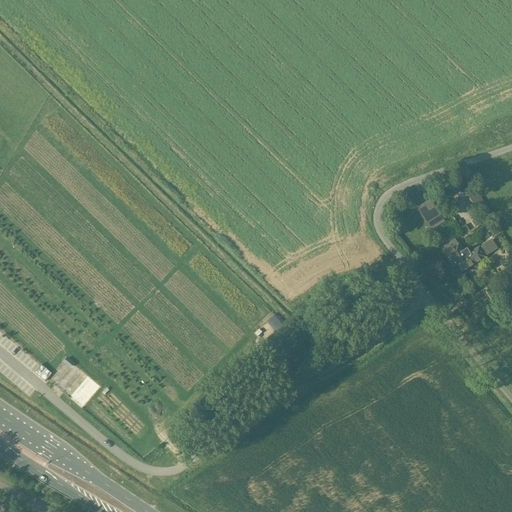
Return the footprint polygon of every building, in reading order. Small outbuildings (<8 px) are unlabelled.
[(430,230),(444,221),(432,202),(418,211),(430,230)] [(485,257),(479,248),(471,253),(468,249),(463,251),(459,245),(451,249),(449,246),(442,250),(453,267),(458,264),(462,272),(485,257)] [(511,294),(511,284),(501,293),(505,299),(511,294)] [(286,351),(296,365),(313,352),(303,339),(286,351)] [(44,382),(51,374),(40,365),(33,373),(44,382)]
